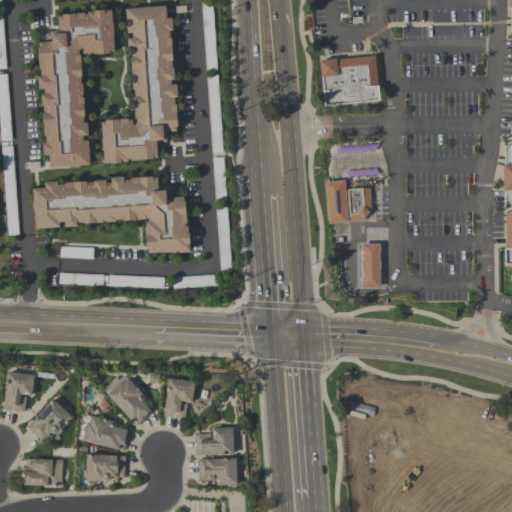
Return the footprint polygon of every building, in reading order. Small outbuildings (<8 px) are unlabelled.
[(511,266),(504,266),(504,249),(505,249),(505,212),(511,212),(511,210),(505,210),(504,192),(503,192),(503,166),(504,166),(504,146),(510,146),(510,143),(511,143),(511,33),(510,33),(510,9),(511,9),(511,8),(508,8),(508,0),(511,0),(511,266)] [(217,71),(206,72),(201,5),(212,4),(217,71)] [(102,162),(100,121),(134,119),(129,50),(127,50),(126,35),(124,8),(164,6),(165,18),(169,18),(177,131),(164,131),(165,142),(155,142),(157,159),(102,162)] [(80,54),(86,137),(87,137),(89,164),(49,167),(48,155),(44,155),(40,89),(39,89),(36,42),(51,41),(50,33),(58,33),(56,14),(111,10),(114,52),(80,54)] [(377,100),(322,104),(319,59),(374,55),(377,100)] [(0,127),(0,74),(7,74),(12,140),(1,141),(0,127)] [(212,154),(206,76),(217,75),(223,153),(212,154)] [(19,234),(8,235),(1,147),(12,146),(19,234)] [(211,158),(223,157),(226,201),(215,202),(211,158)] [(187,251),(146,253),(144,220),(61,224),(61,227),(34,228),(31,188),(44,187),(43,183),(109,180),(109,178),(156,176),(157,189),(166,188),(166,197),(185,196),(187,251)] [(344,180),(345,222),(326,223),(324,181),(344,180)] [(347,188),(366,188),(368,220),(348,221),(347,188)] [(215,206),(226,205),(231,271),(220,272),(215,206)] [(379,287),(361,287),(360,244),(377,243),(379,287)] [(93,248),(92,260),(60,258),(60,247),(93,248)] [(102,286),(58,284),(59,273),(103,275),(102,286)] [(172,277),(216,274),(217,285),(173,289),(172,277)] [(164,277),(163,289),(108,286),(108,275),(164,277)] [(1,409),(6,370),(32,373),(29,394),(19,393),(18,396),(25,396),(23,412),(1,409)] [(135,425),(105,393),(119,380),(121,382),(126,377),(140,392),(139,392),(140,393),(141,393),(143,395),(143,397),(142,399),(141,400),(151,411),(135,425)] [(179,400),(179,402),(185,403),(183,418),(162,415),(167,377),(193,380),(190,401),(189,402),(184,402),(183,400),(179,400)] [(43,443),(26,427),(31,420),(30,420),(51,398),(58,404),(60,403),(67,409),(66,411),(71,416),(56,432),(55,433),(53,433),(52,433),(50,433),(49,431),(47,434),(49,436),(43,443)] [(85,420),(87,421),(88,414),(108,419),(110,419),(112,420),(113,421),(114,422),(114,424),(114,425),(125,428),(125,429),(127,429),(123,450),(80,440),(85,420)] [(193,434),(209,433),(209,438),(211,438),(210,427),(231,426),(232,453),(194,454),(193,434)] [(83,479),(84,453),(115,454),(115,455),(124,455),(123,477),(115,476),(115,481),(112,481),(112,476),(110,476),(109,477),(109,478),(107,479),(106,480),(105,480),(83,479)] [(24,458),(30,458),(30,457),(50,458),(50,459),(61,459),(60,486),(45,485),(45,484),(23,483),(23,485),(21,484),(21,477),(19,477),(18,475),(18,473),(18,471),(19,470),(21,469),(21,464),(24,464),(24,458)] [(214,484),(214,473),(212,473),(212,480),(197,480),(196,458),(234,457),(235,483),(214,484)]
